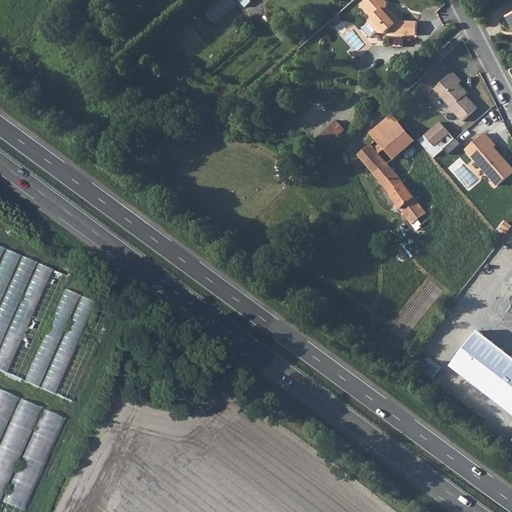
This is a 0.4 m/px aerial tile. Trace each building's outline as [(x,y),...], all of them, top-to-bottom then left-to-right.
[(216,0),(206,11),(216,22),(237,2),(235,0),(216,0)] [(385,0),(366,0),(361,5),(372,17),(368,20),(379,32),(386,33),(390,29),(393,33),(397,30),(401,34),(417,35),(418,22),(401,20),(392,11),(391,12),(387,8),(388,2),(385,0)] [(462,81),(454,72),(435,89),(452,108),(451,108),(464,121),(478,108),(464,92),(466,90),(460,84),(462,81)] [(394,159),(416,140),(394,115),(372,134),(381,144),(385,148),(394,159)] [(329,148),(348,129),(339,119),(319,138),(329,148)] [(441,122),(426,135),(435,146),(450,133),(441,122)] [(456,139),(450,133),(435,146),(426,135),(419,140),(434,158),(456,139)] [(484,135),(465,151),(496,186),(511,172),(511,170),(502,159),(499,161),(497,158),(497,155),(491,149),(494,146),(484,135)] [(375,148),(372,144),(368,147),(358,154),(374,174),(383,184),(391,194),(401,209),(412,224),(427,213),(415,198),(404,183),(396,173),(388,163),(380,153),(375,148)] [(385,148),(381,144),(375,148),(380,153),(385,148)] [(4,248),(0,259),(0,370),(26,380),(25,382),(74,401),(110,307),(64,289),(69,275),(37,263),(37,261),(4,248)] [(511,356),(479,330),(461,354),(474,364),(464,376),(511,413),(511,356)] [(0,511),(26,511),(64,414),(0,389),(0,511)]
